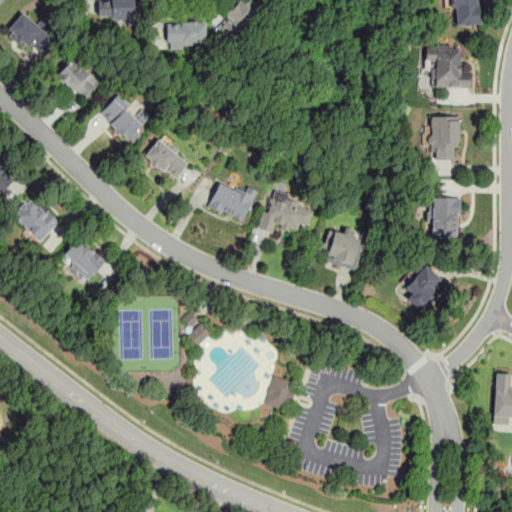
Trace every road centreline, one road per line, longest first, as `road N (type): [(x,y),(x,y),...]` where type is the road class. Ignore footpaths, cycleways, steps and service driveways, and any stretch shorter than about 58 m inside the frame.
road 1 (residential): [(446,511),(440,406),(411,355),(382,328),(349,313),(173,249),(0,96)]
road 2 (residential): [(430,378),(483,328),(504,278),(511,59)]
road 3 (tertiary): [(278,511),(222,489),(122,428),(0,330)]
